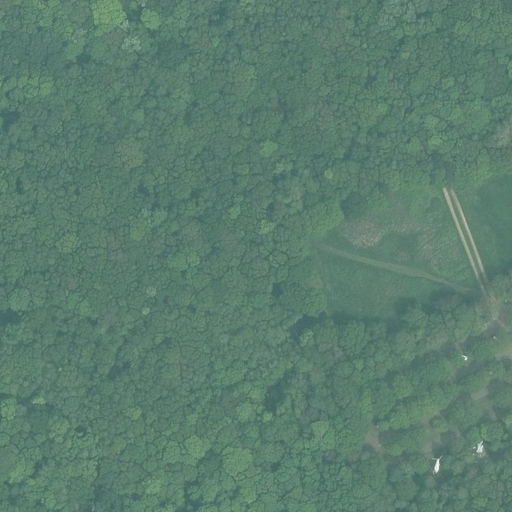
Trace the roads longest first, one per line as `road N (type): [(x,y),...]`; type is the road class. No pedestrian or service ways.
road 1 (track): [(399,80),(343,113),(246,125),(197,149),(184,169),(133,153),(90,178),(57,184)]
road 2 (track): [(0,311),(84,276),(267,224),(234,134)]
road 3 (unknown): [(249,0),(215,17),(195,42),(114,67),(59,67),(0,90)]
road 4 (track): [(494,299),(267,224)]
road 5 (track): [(511,62),(438,54),(399,80)]
